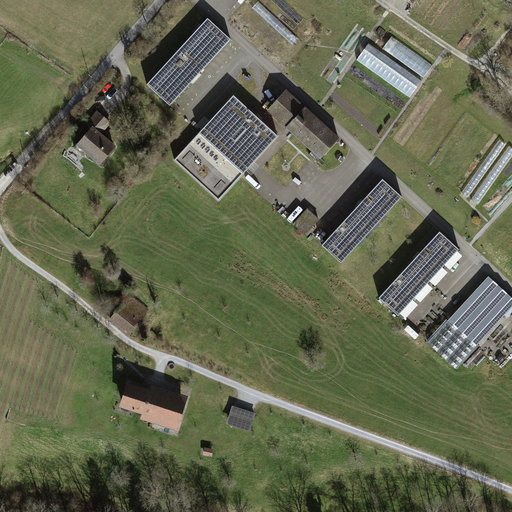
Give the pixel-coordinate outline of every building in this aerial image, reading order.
[(230,41),(208,20),(147,86),(169,106),(230,41)] [(371,42),(358,61),(410,98),(433,67),(393,39),(384,51),(371,42)] [(286,90),(267,112),(322,161),(340,140),(286,90)] [(279,138),(235,97),(176,160),(218,202),(279,138)] [(91,131),(77,146),(101,167),(117,148),(102,135),(111,123),(98,111),(86,124),(91,131)] [(383,182),(322,249),(341,266),(400,198),(383,182)] [(320,221),(307,209),(294,222),(307,234),(320,221)] [(440,234),(379,300),(399,318),(460,253),(440,234)] [(511,300),(488,279),(428,345),(455,370),(511,307),(511,300)] [(130,295),(114,313),(136,330),(150,311),(130,295)] [(125,384),(118,409),(141,416),(139,422),(177,433),(188,398),(151,387),(149,391),(125,384)] [(205,400),(203,408),(214,410),(216,403),(205,400)] [(240,413),(232,434),(245,439),(254,418),(240,413)] [(252,461),(241,459),(237,474),(266,481),(271,463),(253,459),(252,461)]
